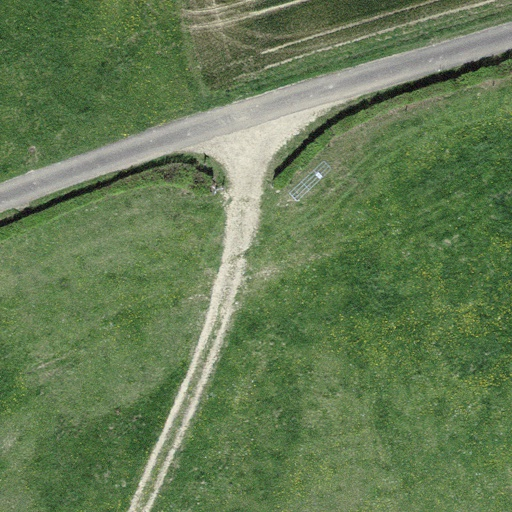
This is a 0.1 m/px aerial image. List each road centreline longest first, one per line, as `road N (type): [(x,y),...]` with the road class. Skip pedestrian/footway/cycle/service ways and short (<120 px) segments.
road 1 (unclassified): [(511,27),(0,198)]
road 2 (track): [(132,511),(218,309),(247,116)]
